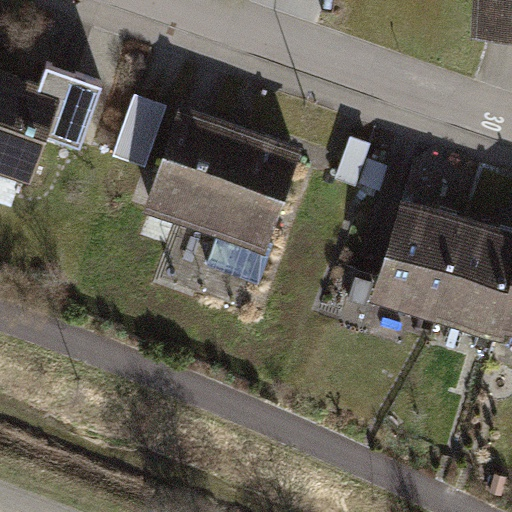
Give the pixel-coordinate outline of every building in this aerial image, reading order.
[(511,0),(488,0),(488,20),(511,20),(511,0)] [(63,71),(57,88),(0,67),(0,181),(36,194),(39,184),(50,188),(66,144),(95,154),(118,91),(63,71)] [(180,112),(146,100),(122,167),(156,179),(180,112)] [(159,214),(279,257),(316,156),(195,112),(159,214)] [(381,149),(362,143),(348,186),(366,192),(381,149)] [(417,200),(385,304),(447,323),(479,219),(417,200)] [(511,229),(479,219),(447,323),(509,342),(511,331),(511,229)]
